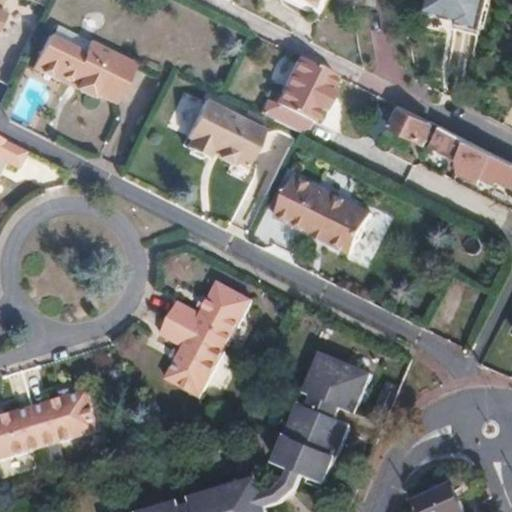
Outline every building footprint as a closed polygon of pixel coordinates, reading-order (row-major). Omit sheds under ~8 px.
[(458,16),(457,23),(466,25),(478,27),(483,0),(425,0),(424,11),(447,14),(448,12),(458,13),(458,16)] [(52,22),(46,34),(82,52),(88,41),(52,22)] [(466,25),(457,23),(455,31),(477,34),(478,27),(466,25)] [(82,52),(46,34),(29,68),(56,81),(58,77),(74,85),(72,89),(91,99),(92,95),(112,105),(133,64),(88,41),(82,52)] [(272,118),(304,134),(311,120),(315,122),(322,108),(326,109),(335,91),(332,89),(339,74),(299,54),(276,102),(279,103),(272,118)] [(58,77),(56,81),(72,89),(74,85),(58,77)] [(184,93),(169,130),(187,137),(201,100),(184,93)] [(222,152),(219,157),(232,163),(234,161),(248,167),(266,131),(207,101),(188,137),(191,138),(188,146),(209,157),(211,153),(213,148),(222,152)] [(400,105),(391,123),(423,138),(432,121),(426,118),(400,105)] [(511,182),(511,160),(441,125),(432,143),(459,156),(459,172),(480,182),(483,176),(497,182),(500,177),(511,182)] [(0,159),(16,168),(25,150),(0,137),(0,159)] [(211,153),(219,157),(222,152),(213,148),(211,153)] [(370,215),(295,177),(274,219),(350,256),(370,215)] [(170,321),(227,351),(253,301),(218,283),(209,301),(205,310),(202,315),(180,304),(170,321)] [(205,310),(209,301),(203,298),(199,306),(205,310)] [(201,400),(227,351),(170,321),(162,337),(183,349),(180,354),(175,363),(166,381),(201,400)] [(170,361),(175,363),(180,354),(174,351),(170,361)] [(276,464),(292,471),(305,476),(327,484),(352,427),(337,420),(342,408),(357,414),(373,376),(323,355),(307,393),(313,396),(309,407),(302,404),(276,464)] [(64,391),(65,397),(77,394),(75,388),(64,391)] [(65,397),(32,407),(44,448),(100,432),(87,390),(77,394),(65,397)] [(0,460),(44,448),(32,407),(0,416),(0,460)] [(276,492),(263,496),(267,509),(283,504),(299,490),(305,476),(292,471),(288,482),(276,492)] [(268,511),(267,509),(263,496),(258,479),(193,499),(195,505),(183,509),(180,503),(149,511),(268,511)] [(460,511),(449,486),(416,501),(420,511),(460,511)]
